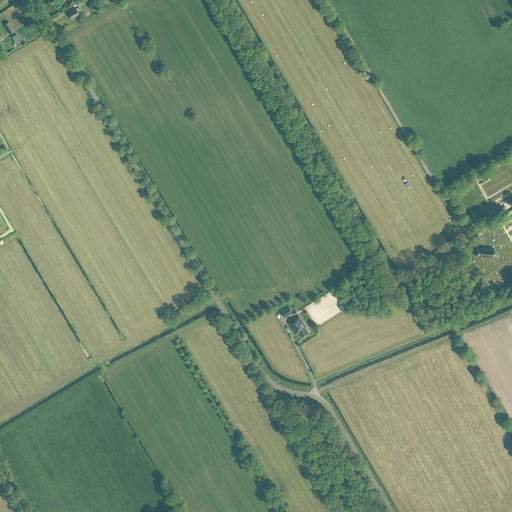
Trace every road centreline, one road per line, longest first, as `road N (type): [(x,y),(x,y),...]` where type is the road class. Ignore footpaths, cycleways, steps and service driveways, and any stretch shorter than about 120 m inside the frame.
road 1 (unclassified): [(390,511),(323,400),(277,387),(250,358),(37,0)]
road 2 (unclassified): [(467,233),(327,0)]
road 3 (track): [(315,390),(511,311)]
